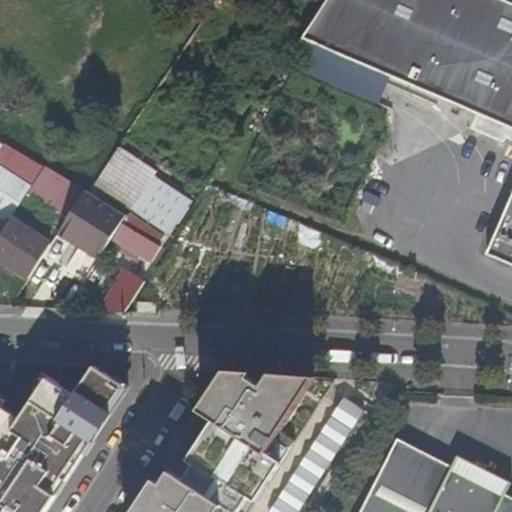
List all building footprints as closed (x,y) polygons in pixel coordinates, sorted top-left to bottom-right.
[(511,0),(327,0),(301,41),(483,117),(511,128),(511,196),(487,256),(511,266),(511,0)] [(20,168),(26,157),(4,144),(0,150),(0,168),(13,177),(20,168)] [(20,168),(36,178),(43,167),(26,157),(20,168)] [(365,191),(386,199),(398,168),(377,160),(365,191)] [(29,190),(68,215),(84,191),(43,167),(36,178),(30,188),(29,190)] [(36,178),(20,168),(13,177),(30,188),(36,178)] [(154,176),(131,211),(170,237),(192,201),(154,176)] [(127,215),(110,205),(88,193),(84,191),(68,215),(58,231),(99,258),(127,215)] [(377,259),(203,198),(192,229),(367,289),(377,259)] [(138,232),(142,224),(127,215),(113,238),(124,244),(122,248),(139,259),(141,254),(152,260),(161,245),(138,232)] [(39,235),(11,217),(0,233),(0,259),(17,270),(39,235)] [(51,242),(39,235),(17,270),(19,272),(28,278),(51,242)] [(0,268),(14,278),(19,272),(17,270),(0,259),(0,268)] [(125,268),(100,310),(123,312),(144,280),(125,268)] [(138,312),(157,313),(157,303),(138,302),(138,312)] [(46,511),(129,386),(97,364),(77,394),(49,376),(22,417),(4,405),(7,399),(0,394),(0,511),(46,511)] [(141,492),(127,511),(249,511),(275,473),(257,461),(305,389),(212,381),(186,421),(194,427),(148,497),(141,492)] [(511,511),(511,497),(399,440),(362,511),(511,511)]
